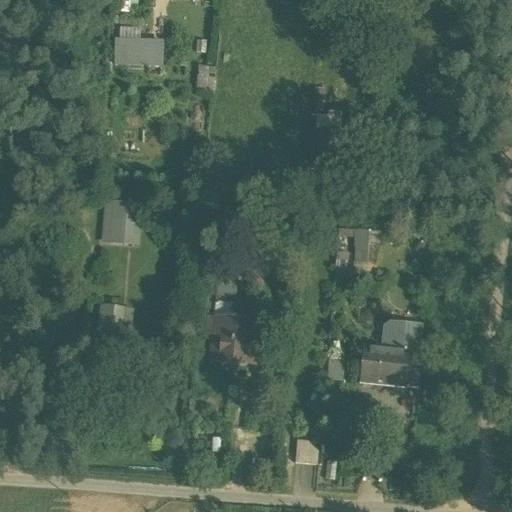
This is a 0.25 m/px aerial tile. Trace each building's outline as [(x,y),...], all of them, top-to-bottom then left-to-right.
[(147,30),(115,29),(115,66),(161,67),(162,44),(147,44),(147,30)] [(211,67),(199,66),(196,106),(208,107),(211,67)] [(332,93),(319,92),(318,110),(331,110),(332,93)] [(335,119),(317,118),(316,132),(334,133),(335,119)] [(316,132),(314,132),(311,170),(343,173),(346,135),(334,133),(316,132)] [(276,179),(233,177),(233,197),(275,199),(276,179)] [(113,201),(107,246),(140,250),(146,205),(113,201)] [(61,217),(58,240),(79,242),(81,219),(61,217)] [(353,271),(370,271),(370,252),(381,252),(381,230),(352,231),(353,271)] [(234,283),(218,282),(215,320),(201,319),(199,339),(210,340),(210,342),(219,342),(218,355),(222,360),(243,362),(249,358),(250,344),(256,345),(258,324),(231,321),(234,283)] [(122,311),(101,307),(97,333),(102,334),(102,339),(118,341),(122,311)] [(422,327),(398,325),(385,335),(384,352),(408,354),(420,356),(422,327)] [(384,352),(365,350),(362,384),(404,388),(408,354),(384,352)] [(420,356),(408,354),(404,388),(418,390),(420,356)] [(326,444),(304,442),(302,464),(324,466),(326,444)] [(328,462),(328,485),(339,485),(339,462),(328,462)]
